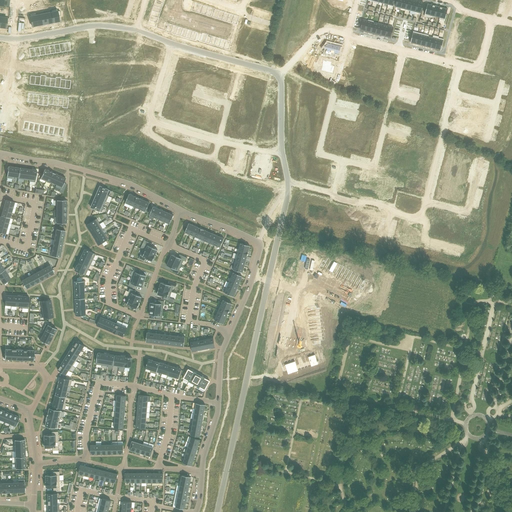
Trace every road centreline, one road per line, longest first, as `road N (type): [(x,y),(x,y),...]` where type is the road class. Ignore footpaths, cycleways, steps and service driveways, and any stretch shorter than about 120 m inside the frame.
road 1 (residential): [(176,44),(151,121),(240,147),(282,150)]
road 2 (residential): [(253,275),(221,353),(202,472)]
road 3 (residential): [(0,152),(129,183),(180,209)]
road 4 (residential): [(17,39),(94,25),(136,30)]
